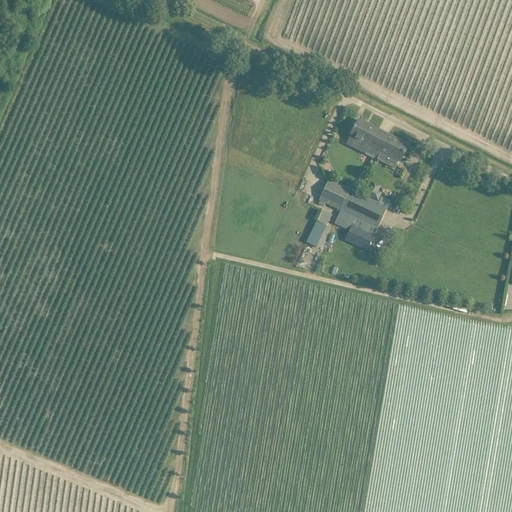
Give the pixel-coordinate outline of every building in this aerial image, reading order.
[(354,130),(351,137),(369,146),(365,154),(372,158),(383,133),(359,121),(354,130)] [(383,133),(372,158),(375,159),(377,160),(378,158),(379,158),(382,153),(398,161),(401,162),(404,156),(409,146),(383,133)] [(320,202),(319,204),(324,207),(326,204),(340,211),(351,190),(351,189),(330,179),(319,201),(320,202)] [(369,187),(365,195),(378,202),(382,193),(379,192),(370,188),(369,187)] [(340,211),(335,222),(341,225),(351,230),(350,232),(346,241),(367,252),(370,245),(375,236),(378,229),(388,208),(378,204),(351,190),(340,211)] [(320,210),(315,220),(327,226),(332,216),(320,210)] [(314,227),(314,229),(307,243),(316,248),(324,232),(314,227)]
